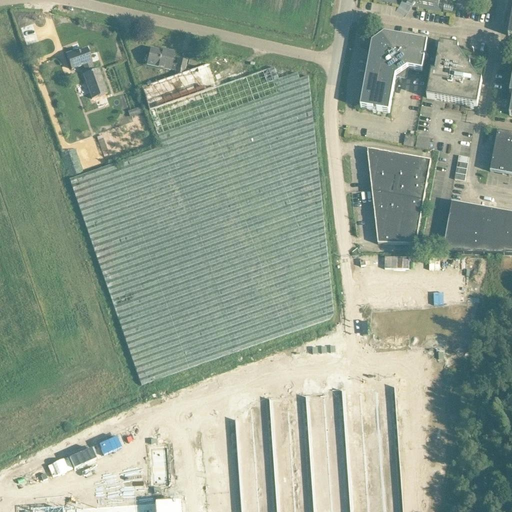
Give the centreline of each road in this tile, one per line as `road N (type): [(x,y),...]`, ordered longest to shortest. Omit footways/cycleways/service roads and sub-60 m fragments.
road 1 (unclassified): [(61,0),(337,62)]
road 2 (unclassified): [(347,273),(329,108),(337,62)]
road 3 (unclassified): [(511,200),(468,192),(495,40)]
road 4 (unclassified): [(495,40),(345,12)]
